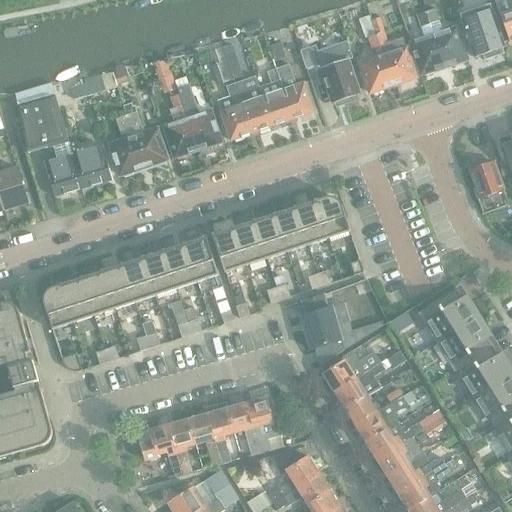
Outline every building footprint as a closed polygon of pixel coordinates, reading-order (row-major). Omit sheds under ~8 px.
[(511,0),(495,0),(511,47),(511,46),(511,0)] [(490,5),(460,15),(474,58),(480,56),(482,56),(483,57),(484,61),(504,55),(502,50),(502,49),(505,48),(502,40),(495,19),(490,5)] [(435,10),(426,13),(444,69),(452,66),(453,69),(464,65),(465,62),(468,61),(457,28),(443,33),(435,10)] [(436,72),(444,69),(426,13),(417,16),(425,39),(411,44),(422,76),(424,76),(426,78),(437,74),(436,72)] [(381,90),(393,86),(370,21),(369,16),(358,20),(365,40),(368,39),(372,50),(375,49),(379,59),(360,65),(370,94),(373,93),(378,94),(381,90)] [(379,18),(370,21),(393,86),(403,83),(408,83),(411,80),(417,78),(403,39),(388,44),(384,33),(379,18)] [(358,96),(347,61),(352,60),(345,40),(329,45),(332,53),(316,59),(320,70),(316,71),(320,85),(324,83),(332,105),(343,101),(347,105),(355,102),(356,97),(358,96)] [(269,47),(274,62),(285,58),(280,43),(269,47)] [(217,66),(223,84),(233,81),(229,69),(227,62),(217,66)] [(176,89),(168,65),(155,69),(163,94),(176,89)] [(239,65),(229,69),(233,81),(243,77),(239,65)] [(288,67),(276,71),(292,121),(314,114),(304,85),(295,88),(288,67)] [(126,69),(112,73),(117,87),(130,83),(126,69)] [(271,86),(259,90),(258,90),(271,128),(292,121),(276,71),(267,74),(271,86)] [(107,75),(85,82),(89,96),(112,90),(107,75)] [(255,78),(234,85),(251,135),(271,128),(258,90),(259,90),(255,78)] [(74,101),(89,96),(85,82),(70,87),(74,101)] [(176,87),(180,97),(197,152),(205,149),(207,151),(216,148),(218,145),(221,144),(210,113),(196,118),(192,106),(191,106),(184,84),(176,87)] [(231,142),(251,135),(234,85),(226,88),(230,100),(218,103),(231,142)] [(189,155),(197,152),(180,97),(171,100),(175,112),(174,112),(178,124),(164,129),(174,159),(175,159),(178,161),(189,157),(189,155)] [(52,148),(55,157),(71,153),(68,144),(54,98),(19,108),(30,154),(52,148)] [(136,114),(126,118),(145,172),(163,166),(165,162),(167,162),(157,130),(143,135),(136,114)] [(125,179),(145,172),(126,118),(116,121),(121,137),(126,135),(128,140),(110,146),(120,178),(121,177),(125,179)] [(511,138),(511,141),(502,145),(511,174),(511,137),(511,138)] [(101,147),(71,156),(82,191),(111,182),(101,147)] [(82,191),(71,156),(71,153),(55,157),(56,160),(44,164),(54,198),(82,191)] [(509,206),(495,169),(493,164),(485,167),(481,165),(475,168),(473,171),(471,172),(478,190),(475,191),(484,215),(509,206)] [(17,170),(0,174),(0,204),(3,213),(28,205),(17,170)] [(326,198),(315,202),(328,240),(350,232),(342,208),(338,202),(333,199),(326,198)] [(315,202),(295,208),(307,246),(328,240),(315,202)] [(295,208),(274,215),(287,253),(307,246),(295,208)] [(274,215),(253,222),(266,260),(287,253),(274,215)] [(253,222),(233,229),(246,267),(266,260),(253,222)] [(246,267),(233,229),(212,236),(224,274),(246,267)] [(206,238),(183,245),(196,283),(218,276),(206,238)] [(183,245),(163,252),(175,290),(196,283),(183,245)] [(163,252),(143,259),(155,297),(175,290),(163,252)] [(143,259),(122,265),(135,303),(155,297),(143,259)] [(359,259),(349,261),(352,276),(363,273),(359,259)] [(122,265),(101,272),(114,310),(135,303),(122,265)] [(101,272),(81,279),(93,317),(114,310),(101,272)] [(327,272),(317,275),(321,287),(331,284),(327,272)] [(321,287),(317,275),(307,278),(311,290),(321,287)] [(81,279),(61,286),(73,324),(93,317),(81,279)] [(285,285),(276,288),(280,301),(289,297),(285,285)] [(73,324),(61,286),(47,291),(44,296),(43,301),(43,306),(52,331),(73,324)] [(280,301),(276,288),(266,292),(270,304),(280,301)] [(442,340),(480,316),(468,297),(464,299),(458,289),(423,311),(442,340)] [(306,317),(300,319),(310,352),(314,351),(319,366),(345,350),(332,309),(330,310),(328,310),(323,295),(301,301),(302,304),(302,305),(306,317)] [(0,457),(42,446),(43,446),(44,446),(45,445),(46,445),(47,444),(48,443),(49,443),(50,442),(50,441),(51,440),(51,439),(52,439),(52,438),(53,437),(53,436),(53,435),(53,434),(53,433),(53,432),(53,431),(53,430),(53,429),(53,428),(53,427),(20,312),(20,311),(19,310),(19,309),(18,308),(18,307),(17,307),(17,306),(16,305),(15,305),(15,304),(14,303),(13,303),(12,303),(11,302),(10,302),(9,302),(8,302),(7,302),(6,302),(5,302),(4,302),(3,302),(0,302),(0,457)] [(235,307),(239,320),(249,316),(245,304),(235,307)] [(223,325),(233,322),(229,309),(220,313),(223,325)] [(480,316),(442,340),(459,368),(494,347),(488,337),(492,335),(480,316)] [(197,320),(187,323),(191,335),(201,332),(197,320)] [(191,335),(187,323),(177,326),(181,339),(191,335)] [(156,334),(146,337),(150,349),(160,346),(156,334)] [(150,349),(146,337),(136,340),(140,352),(150,349)] [(115,347),(105,350),(109,363),(119,359),(115,347)] [(477,397),(511,375),(511,368),(503,354),(500,356),(494,347),(459,368),(477,397)] [(109,363),(105,350),(95,354),(99,366),(109,363)] [(323,376),(334,393),(381,364),(374,353),(360,362),(354,352),(342,359),(344,362),(323,376)] [(399,352),(387,360),(393,370),(406,362),(399,352)] [(76,354),(61,359),(63,364),(66,369),(72,372),(82,372),(76,354)] [(334,393),(345,410),(367,396),(379,388),(373,377),(385,370),(381,364),(334,393)] [(511,375),(476,399),(493,427),(511,415),(511,375)] [(388,398),(391,404),(402,398),(398,392),(388,398)] [(411,392),(402,398),(408,406),(416,401),(411,392)] [(345,410),(355,427),(381,411),(375,402),(372,404),(367,396),(345,410)] [(355,427),(366,444),(399,423),(394,415),(397,413),(396,411),(406,404),(402,398),(391,404),(381,411),(355,427)] [(247,405),(261,455),(269,453),(265,440),(280,435),(276,420),(273,421),(266,400),(247,405)] [(247,405),(227,411),(234,435),(245,432),(252,458),(261,455),(247,405)] [(227,411),(208,416),(222,466),(230,464),(223,439),(234,435),(227,411)] [(419,424),(423,432),(444,419),(438,411),(419,424)] [(506,457),(507,458),(511,454),(511,415),(493,427),(510,454),(506,457)] [(208,416),(189,422),(196,447),(207,443),(214,469),(222,466),(208,416)] [(423,432),(428,439),(448,427),(444,419),(423,432)] [(189,422),(170,427),(184,477),(192,475),(185,450),(196,447),(189,422)] [(366,444),(377,461),(423,432),(419,424),(405,432),(399,423),(366,444)] [(177,479),(184,477),(170,427),(150,433),(153,445),(142,448),(146,463),(158,459),(158,457),(168,454),(172,468),(174,467),(177,479)] [(468,428),(459,433),(466,444),(474,438),(468,428)] [(377,461),(387,477),(409,464),(404,455),(428,439),(423,432),(377,461)] [(387,477),(398,495),(423,478),(445,464),(441,457),(429,464),(423,455),(409,464),(387,477)] [(277,490),(267,497),(273,505),(283,499),(282,498),(292,491),(293,492),(319,476),(307,457),(285,471),(291,480),(291,482),(277,490)] [(398,495),(409,511),(431,498),(430,497),(441,490),(435,481),(450,472),(445,464),(423,478),(398,495)] [(209,479),(205,481),(218,502),(219,501),(222,499),(233,492),(220,472),(209,479)] [(137,474),(128,477),(132,490),(141,487),(137,474)] [(283,499),(273,505),(277,511),(286,506),(287,508),(301,500),(301,497),(308,507),(330,493),(319,476),(293,492),(292,491),(282,498),(283,499)] [(192,488),(167,504),(171,511),(202,511),(206,510),(218,502),(205,481),(193,489),(192,488)] [(471,484),(461,490),(466,499),(470,496),(476,492),(471,484)] [(409,511),(444,511),(455,506),(466,499),(461,490),(460,489),(435,504),(431,498),(409,511)] [(505,489),(497,494),(502,500),(509,496),(505,489)] [(222,499),(219,501),(224,509),(237,501),(238,501),(237,499),(233,492),(222,499)] [(310,511),(338,511),(341,510),(330,493),(308,507),(310,511)] [(444,511),(461,511),(471,506),(466,499),(455,506),(444,511)] [(206,510),(202,511),(222,511),(225,510),(224,509),(219,501),(218,502),(206,510)]
